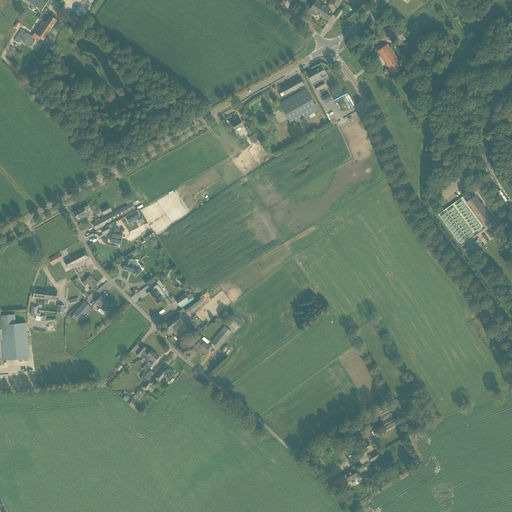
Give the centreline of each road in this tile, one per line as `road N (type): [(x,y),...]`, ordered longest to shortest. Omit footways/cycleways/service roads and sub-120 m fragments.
road 1 (unclassified): [(327,484),(181,356),(96,265),(61,199)]
road 2 (unclassified): [(511,342),(419,222),(362,96),(328,48)]
road 3 (tertiary): [(104,174),(328,48)]
road 4 (track): [(439,0),(461,43),(426,91),(417,175)]
road 5 (unclassified): [(104,174),(20,75)]
road 6 (track): [(352,79),(369,76),(417,175)]
